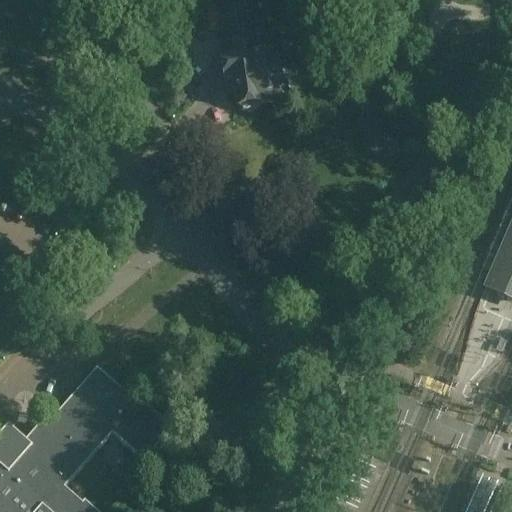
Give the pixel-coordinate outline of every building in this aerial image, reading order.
[(218,4),(194,7),(199,38),(223,35),(218,4)] [(196,34),(193,12),(177,14),(181,36),(196,34)] [(225,86),(227,86),(232,85),(237,114),(286,106),(285,101),(294,99),(291,77),(282,78),(278,54),(273,55),(272,47),(252,50),(253,58),(248,58),(247,43),(224,47),(226,62),(224,62),(221,62),(225,86)] [(511,257),(511,259),(508,269),(507,268),(506,271),(507,271),(503,280),(502,280),(501,282),(502,282),(497,293),(496,295),(498,296),(498,295),(511,301),(511,257)] [(26,442),(23,439),(9,427),(8,428),(0,436),(0,511),(96,511),(85,502),(83,504),(66,489),(113,435),(144,463),(166,438),(165,423),(145,405),(142,408),(98,370),(83,387),(68,403),(45,430),(40,426),(26,442)] [(352,511),(366,482),(339,470),(325,503),(323,502),(318,511),(352,511)]
